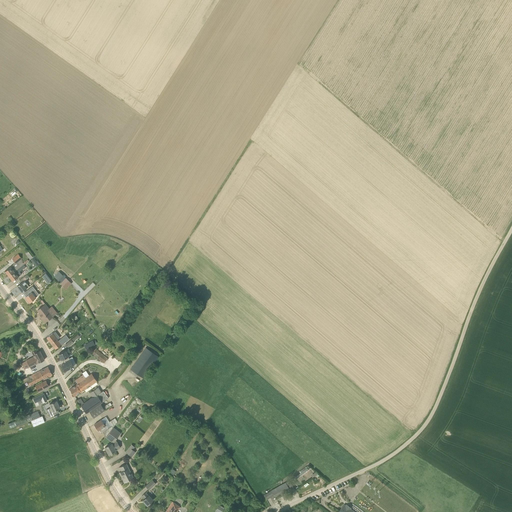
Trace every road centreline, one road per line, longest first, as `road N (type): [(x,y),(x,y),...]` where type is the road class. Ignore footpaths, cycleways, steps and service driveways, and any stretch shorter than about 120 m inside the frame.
road 1 (unclassified): [(280,511),(395,454),(431,420),(468,309),(511,226)]
road 2 (tertiary): [(129,511),(37,333),(0,284)]
